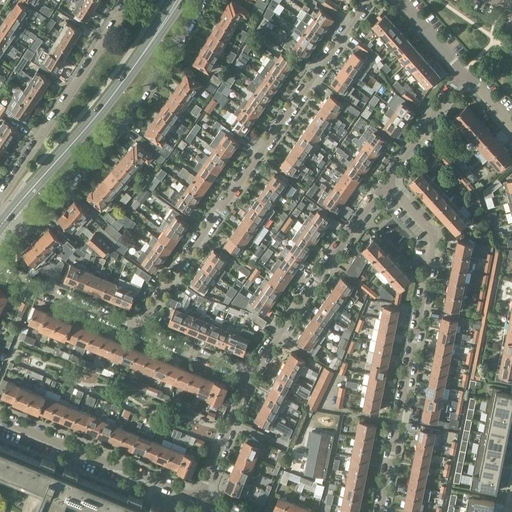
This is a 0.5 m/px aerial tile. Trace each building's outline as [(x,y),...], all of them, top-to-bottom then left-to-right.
[(14,5),(11,9),(24,18),(28,13),(35,18),(37,16),(40,19),(43,15),(25,2),(22,0),(20,0),(20,2),(18,1),(15,6),(14,5)] [(77,0),(77,1),(82,4),(83,3),(87,6),(86,7),(92,11),(95,5),(96,6),(99,1),(97,0),(77,0)] [(266,3),(261,0),(260,0),(257,0),(255,5),(264,8),(266,3)] [(279,3),(275,0),(269,0),(267,6),(273,11),(279,3)] [(329,0),(324,0),(323,3),(335,12),(339,6),(329,0)] [(90,14),(92,11),(86,7),(87,6),(83,3),(82,4),(77,1),(74,5),(76,6),(73,12),(86,19),(87,19),(88,19),(91,14),(90,14)] [(225,10),(244,21),(249,12),(245,9),(232,1),(230,4),(229,3),(228,5),(226,6),(225,8),(225,10)] [(49,16),(53,11),(43,6),(41,10),(49,16)] [(274,12),(273,11),(267,6),(262,15),(263,16),(268,20),(274,12)] [(260,17),(260,16),(263,11),(254,7),(251,12),(260,17)] [(311,14),(328,25),(333,18),(331,16),(319,8),(317,11),(314,9),(311,14)] [(8,16),(7,19),(11,22),(11,24),(15,27),(16,26),(24,32),(26,29),(20,25),(24,18),(11,9),(7,16),(8,16)] [(244,21),(225,10),(222,15),(220,16),(219,18),(219,20),(219,21),(234,29),(239,19),(244,22),(244,21)] [(322,33),(328,25),(311,14),(307,12),(306,11),(301,18),(322,33)] [(392,22),(385,14),(385,15),(382,12),(377,17),(379,19),(372,26),(375,29),(374,30),(377,34),(379,33),(392,22)] [(268,20),(263,16),(256,27),(262,32),(270,21),(268,20)] [(301,18),(295,26),(317,41),(322,33),(301,18)] [(11,24),(11,22),(7,19),(3,24),(2,23),(0,26),(0,28),(12,37),(15,32),(26,39),(29,35),(24,32),(16,26),(15,27),(11,24)] [(213,30),(213,31),(227,39),(234,29),(219,21),(216,26),(214,27),(213,28),(213,30)] [(71,36),(75,39),(76,36),(78,36),(81,31),(80,30),(67,22),(63,28),(61,27),(59,30),(66,34),(65,35),(70,38),(71,36)] [(399,30),(392,22),(379,33),(382,36),(381,38),(384,42),(386,40),(399,30)] [(48,32),(52,26),(48,23),(43,29),(48,32)] [(292,30),(290,34),(311,49),(317,41),(295,26),(291,23),(288,27),(292,30)] [(8,43),(12,37),(0,28),(0,43),(3,45),(3,44),(16,53),(18,50),(8,43)] [(58,36),(55,41),(69,50),(72,45),(71,44),(75,39),(71,36),(70,38),(65,35),(66,34),(59,30),(56,35),(58,36)] [(391,50),(393,48),(405,37),(399,30),(386,40),(389,44),(388,46),(391,50)] [(221,50),(227,39),(213,31),(209,37),(208,37),(207,39),(207,41),(221,50)] [(298,52),(305,57),(311,49),(290,34),(282,46),(295,55),(298,52)] [(35,40),(34,42),(40,46),(44,40),(39,37),(36,41),(35,40)] [(412,44),(405,37),(393,48),(396,52),(394,53),(398,57),(399,56),(412,44)] [(50,46),(47,50),(53,54),(54,53),(59,56),(58,58),(62,60),(65,55),(66,56),(69,50),(55,41),(51,47),(50,46)] [(201,51),(201,52),(215,60),(218,55),(220,56),(222,56),(224,51),(221,50),(207,41),(204,47),(202,47),(201,49),(201,51)] [(248,41),(243,50),(248,53),(253,45),(248,41)] [(357,46),(367,52),(370,47),(361,41),(357,46)] [(37,51),(40,46),(34,42),(31,47),(37,51)] [(0,54),(3,50),(13,57),(16,53),(3,44),(3,45),(0,43),(0,54)] [(419,52),(412,44),(399,56),(402,59),(401,61),(404,65),(406,63),(419,52)] [(53,54),(47,50),(43,47),(35,60),(41,63),(43,61),(56,70),(57,69),(57,70),(61,64),(60,63),(62,60),(58,58),(59,56),(54,53),(53,54)] [(367,52),(365,54),(370,58),(375,51),(370,47),(367,52)] [(35,53),(28,49),(23,56),(30,60),(35,53)] [(230,49),(228,54),(235,58),(237,53),(230,49)] [(239,58),(246,63),(251,55),(248,53),(243,50),(238,58),(239,58)] [(363,57),(354,51),(349,58),(367,71),(371,66),(376,69),(378,66),(376,63),(375,61),(370,58),(365,54),(363,57)] [(375,51),(370,58),(375,61),(376,58),(379,53),(375,51)] [(209,71),(215,60),(201,52),(198,57),(196,57),(194,60),(195,62),(194,63),(209,71)] [(411,72),(413,71),(425,59),(419,52),(406,63),(409,67),(407,68),(411,72)] [(235,58),(228,54),(225,58),(232,62),(235,58)] [(275,55),(273,58),(289,70),(294,62),(282,54),(279,58),(275,55)] [(270,57),(265,65),(283,78),(289,70),(273,58),(270,57)] [(246,63),(239,58),(234,64),(241,69),(246,63)] [(367,72),(367,71),(349,58),(343,66),(359,78),(361,74),(360,73),(362,69),(367,72)] [(414,76),(418,80),(419,79),(432,67),(425,59),(413,71),(416,74),(414,76)] [(259,72),(278,86),(283,78),(265,65),(259,72)] [(228,74),(234,77),(239,70),(233,66),(228,74)] [(343,66),(338,74),(352,84),(354,81),(363,87),(366,83),(359,78),(343,66)] [(439,75),(432,67),(419,79),(428,88),(435,82),(434,80),(439,75)] [(32,77),(29,80),(35,83),(34,84),(39,87),(39,86),(44,89),(46,86),(47,87),(51,81),(50,81),(50,80),(37,71),(33,78),(32,77)] [(260,74),(255,81),(273,93),(278,86),(259,72),(259,73),(260,74)] [(184,79),(180,84),(195,94),(197,96),(205,86),(188,74),(187,75),(185,75),(183,78),(184,79)] [(213,74),(210,79),(217,84),(221,79),(213,74)] [(352,84),(338,74),(331,83),(337,86),(335,88),(340,91),(338,93),(355,105),(359,99),(351,93),(355,87),(353,86),(351,85),(352,84)] [(35,83),(29,80),(26,84),(28,85),(24,90),(38,100),(42,95),(41,94),(44,89),(39,86),(39,87),(34,84),(35,83)] [(247,87),(251,90),(267,101),(273,93),(255,81),(253,80),(247,87)] [(382,84),(377,80),(372,87),(377,91),(382,84)] [(208,81),(205,86),(213,91),(216,86),(208,81)] [(227,85),(223,82),(217,90),(221,93),(227,85)] [(399,83),(395,87),(403,95),(407,90),(399,83)] [(188,103),(195,94),(180,84),(180,85),(178,85),(176,87),(176,88),(173,93),(188,103)] [(14,97),(13,97),(22,103),(23,102),(27,105),(26,106),(31,110),(34,105),(35,105),(38,100),(24,90),(20,88),(16,93),(15,92),(12,96),(14,97)] [(410,88),(407,91),(403,95),(419,106),(423,100),(416,95),(418,94),(410,88)] [(223,94),(217,90),(212,97),(218,102),(223,94)] [(245,97),(262,109),(267,101),(251,90),(245,97)] [(170,99),(166,103),(181,113),(188,103),(173,93),(172,94),(171,94),(169,96),(170,99)] [(410,117),(414,111),(408,107),(405,105),(402,102),(404,99),(396,93),(388,103),(397,109),(407,116),(410,117)] [(360,111),(344,100),(342,103),(330,95),(325,102),(337,111),(339,107),(345,112),(348,108),(358,115),(360,111)] [(375,95),(369,102),(375,106),(380,98),(375,95)] [(28,113),(31,110),(26,106),(27,105),(23,102),(22,103),(13,97),(7,107),(8,107),(24,119),(25,118),(26,118),(29,113),(28,113)] [(242,102),(240,105),(256,117),(262,109),(245,97),(242,102)] [(325,102),(319,110),(344,128),(346,124),(334,115),(337,111),(325,102)] [(163,108),(159,112),(174,123),(181,113),(166,103),(166,104),(164,104),(162,106),(163,108)] [(234,113),(238,116),(251,124),(256,117),(240,105),(234,113)] [(462,128),(476,116),(467,106),(453,118),(462,128)] [(397,109),(391,117),(401,125),(402,124),(404,125),(410,117),(407,116),(397,109)] [(344,128),(319,110),(314,118),(326,126),(329,122),(339,129),(337,132),(343,136),(347,130),(344,128)] [(226,120),(245,133),(251,124),(238,116),(234,113),(232,111),(226,120)] [(155,118),(152,122),(167,132),(169,129),(172,131),(177,125),(174,123),(159,112),(158,114),(157,114),(155,116),(155,118)] [(398,135),(404,125),(402,124),(401,125),(391,117),(385,113),(381,120),(386,124),(382,129),(392,137),(395,133),(398,135)] [(485,126),(476,116),(462,128),(471,138),(485,126)] [(314,118),(308,126),(333,143),(336,140),(323,131),(326,126),(314,118)] [(0,125),(0,129),(3,132),(3,133),(7,136),(8,135),(12,137),(14,134),(15,135),(18,130),(17,130),(18,129),(5,120),(1,126),(0,125)] [(169,134),(167,132),(152,122),(152,123),(150,123),(148,126),(149,127),(147,129),(148,130),(146,133),(158,142),(159,142),(162,144),(166,139),(169,134)] [(181,124),(178,128),(184,132),(187,128),(181,124)] [(200,127),(195,124),(190,132),(194,135),(200,127)] [(370,124),(363,134),(381,147),(389,137),(370,124)] [(333,143),(308,126),(303,133),(315,142),(318,138),(331,147),(333,143)] [(480,148),(494,136),(485,126),(471,138),(480,148)] [(184,132),(178,128),(175,131),(181,136),(184,132)] [(0,143),(6,148),(9,144),(8,143),(12,137),(8,135),(7,136),(3,133),(3,132),(0,129),(0,143)] [(215,137),(233,149),(239,142),(221,129),(215,137)] [(303,133),(298,141),(315,153),(320,145),(315,142),(303,133)] [(357,142),(361,145),(376,155),(381,147),(363,134),(360,138),(357,136),(354,137),(353,139),(357,142)] [(437,142),(443,146),(447,141),(441,136),(437,142)] [(503,147),(494,136),(480,148),(489,159),(503,147)] [(210,144),(228,157),(233,149),(215,137),(210,144)] [(210,156),(222,165),(228,157),(210,144),(202,139),(199,143),(212,152),(210,156)] [(186,143),(181,140),(177,145),(182,149),(186,143)] [(315,153),(298,141),(292,149),(304,157),(307,153),(312,157),(315,153)] [(129,150),(128,151),(141,162),(144,158),(148,162),(152,157),(148,154),(149,153),(136,142),(132,147),(130,147),(128,149),(129,150)] [(170,150),(167,148),(163,145),(159,150),(167,156),(170,150)] [(361,145),(356,153),(370,163),(376,155),(361,145)] [(441,159),(444,155),(435,147),(430,152),(439,160),(441,159)] [(498,168),(511,157),(503,147),(489,159),(498,168)] [(292,149),(287,157),(311,175),(314,171),(310,168),(301,162),(304,157),(292,149)] [(133,171),(141,162),(128,151),(124,156),(123,156),(121,158),(121,160),(133,171)] [(165,158),(157,151),(153,156),(153,158),(160,164),(165,158)] [(195,157),(196,157),(200,160),(200,161),(217,172),(222,165),(210,156),(206,153),(203,157),(197,154),(195,157)] [(350,161),(365,170),(370,163),(356,153),(350,161)] [(349,166),(347,169),(360,178),(365,170),(350,161),(346,158),(342,155),(339,159),(349,166)] [(447,165),(450,161),(444,155),(441,159),(447,165)] [(311,175),(287,157),(280,165),(292,174),(298,178),(301,173),(304,176),(312,181),(315,177),(311,175)] [(113,169),(125,180),(130,175),(141,185),(145,181),(133,171),(121,160),(117,165),(114,165),(113,167),(113,169)] [(194,168),(199,171),(212,180),(217,172),(200,161),(200,160),(194,168)] [(456,175),(459,172),(451,163),(448,166),(456,175)] [(469,177),(475,172),(466,163),(462,166),(460,167),(469,177)] [(162,168),(156,176),(160,179),(161,180),(167,172),(162,168)] [(335,174),(330,171),(326,168),(323,172),(332,178),(335,174)] [(105,178),(118,189),(122,185),(125,187),(128,184),(125,181),(125,180),(113,169),(108,174),(107,174),(105,176),(105,178)] [(342,173),(339,177),(354,186),(360,178),(347,169),(343,174),(342,173)] [(410,181),(419,191),(431,179),(423,170),(415,177),(414,176),(410,179),(411,180),(410,181)] [(191,173),(189,176),(206,188),(212,180),(199,171),(196,176),(191,173)] [(467,181),(459,172),(456,175),(464,184),(467,181)] [(274,174),(269,182),(282,191),(287,194),(293,186),(288,183),(287,183),(274,174)] [(509,190),(511,189),(511,175),(511,176),(511,179),(505,181),(503,182),(506,191),(509,190)] [(160,179),(156,176),(154,179),(147,186),(152,190),(160,179)] [(188,187),(200,196),(206,188),(189,176),(186,180),(190,183),(188,187)] [(338,181),(335,185),(348,194),(354,186),(339,177),(336,180),(338,181)] [(97,187),(110,199),(118,189),(105,178),(101,183),(99,183),(97,185),(98,187),(97,187)] [(419,191),(424,196),(423,197),(426,200),(427,199),(428,200),(440,189),(431,179),(419,191)] [(483,191),(485,199),(491,197),(494,196),(492,192),(501,184),(497,179),(483,191)] [(282,191),(269,182),(264,189),(277,199),(282,191)] [(472,194),(477,191),(469,183),(465,186),(472,194)] [(183,184),(178,192),(195,204),(200,196),(188,187),(183,184)] [(331,188),(328,192),(343,202),(348,194),(335,185),(332,189),(331,188)] [(328,192),(324,189),(319,186),(317,190),(323,194),(317,202),(328,210),(331,206),(337,211),(343,202),(328,192)] [(101,208),(110,199),(97,187),(93,192),(91,191),(88,195),(89,196),(88,197),(101,208)] [(141,202),(149,191),(144,187),(136,198),(141,202)] [(258,197),(272,206),(277,199),(264,189),(258,197)] [(312,198),(315,193),(310,189),(307,194),(312,198)] [(450,199),(440,189),(428,200),(433,206),(432,207),(435,210),(436,209),(437,211),(450,199)] [(171,199),(189,212),(195,204),(178,192),(174,190),(171,193),(174,195),(171,199)] [(258,197),(253,205),(266,214),(272,206),(258,197)] [(494,206),(491,197),(485,199),(488,208),(494,206)] [(459,209),(453,203),(450,200),(450,199),(437,211),(442,216),(441,217),(444,220),(445,219),(446,221),(459,209)] [(92,217),(89,215),(89,214),(74,201),(67,209),(66,208),(66,209),(67,210),(85,226),(92,217)] [(297,207),(302,211),(306,204),(301,201),(297,207)] [(253,205),(247,213),(263,224),(269,216),(266,214),(253,205)] [(182,214),(177,211),(172,207),(164,218),(183,232),(188,224),(185,222),(179,218),(182,214)] [(302,211),(297,207),(293,214),(297,217),(302,211)] [(82,229),(85,226),(67,210),(66,209),(62,213),(63,214),(59,219),(72,230),(77,225),(82,229)] [(446,221),(451,226),(450,227),(453,230),(454,229),(457,232),(460,229),(464,225),(464,226),(469,221),(459,209),(446,221)] [(326,227),(331,219),(318,211),(315,215),(311,212),(309,215),(326,227)] [(110,223),(111,224),(114,220),(115,219),(107,212),(103,216),(110,223)] [(283,212),(279,218),(280,219),(284,222),(288,215),(283,212)] [(242,221),(258,232),(263,224),(247,213),(242,221)] [(116,221),(122,225),(123,226),(129,218),(123,214),(116,221)] [(320,234),(326,227),(309,215),(309,216),(308,215),(304,222),(320,234)] [(290,217),(286,223),(291,226),(295,220),(290,217)] [(177,240),(183,232),(164,218),(158,226),(163,230),(177,240)] [(111,224),(118,230),(122,225),(116,221),(114,220),(111,224)] [(242,221),(236,228),(250,238),(252,239),(258,232),(242,221)] [(304,222),(298,231),(315,242),(320,234),(304,222)] [(286,223),(281,230),(286,233),(291,226),(286,223)] [(65,260),(75,250),(78,246),(60,230),(55,235),(49,228),(45,232),(44,231),(40,235),(53,248),(57,244),(58,245),(60,243),(62,245),(64,247),(65,250),(65,252),(61,257),(65,260)] [(231,236),(244,246),(250,238),(236,228),(231,236)] [(86,241),(87,242),(102,255),(103,256),(112,246),(112,245),(96,230),(86,241)] [(158,237),(159,238),(172,247),(177,240),(163,230),(158,237)] [(274,238),(277,241),(279,242),(280,243),(285,235),(279,230),(277,234),(274,238)] [(297,241),(309,250),(315,242),(298,231),(293,238),(297,241)] [(36,240),(31,244),(44,257),(49,252),(49,253),(53,249),(52,249),(53,248),(40,235),(39,235),(41,237),(37,241),(36,240)] [(159,238),(158,237),(154,235),(149,243),(166,255),(172,247),(159,238)] [(236,257),(244,246),(231,236),(225,245),(233,251),(231,254),(236,257)] [(274,238),(273,238),(270,241),(272,242),(270,244),(275,247),(279,242),(277,241),(274,238)] [(471,258),(474,246),(475,241),(468,239),(468,240),(463,239),(458,238),(457,246),(456,246),(455,251),(456,251),(455,255),(471,258)] [(112,246),(124,254),(128,247),(117,239),(112,246)] [(369,259),(382,248),(373,239),(372,240),(371,239),(368,242),(369,243),(361,250),(369,259)] [(291,249),(304,258),(309,250),(297,241),(291,249)] [(102,255),(87,242),(81,249),(85,252),(87,252),(92,253),(102,255)] [(149,243),(143,251),(161,263),(166,255),(149,243)] [(32,245),(32,246),(31,246),(30,246),(25,251),(26,252),(23,254),(24,255),(23,256),(27,259),(37,268),(38,269),(58,277),(62,268),(55,264),(47,261),(44,257),(31,244),(32,245)] [(85,252),(81,249),(78,246),(75,250),(78,253),(85,257),(87,252),(85,252)] [(264,254),(269,257),(269,258),(274,252),(269,248),(264,254)] [(387,253),(382,248),(369,259),(379,269),(391,258),(390,257),(391,256),(388,253),(387,253)] [(291,249),(286,256),(298,265),(304,258),(291,249)] [(214,250),(208,258),(222,268),(224,264),(226,265),(229,261),(214,250)] [(366,263),(369,259),(361,250),(345,272),(356,279),(360,273),(366,263)] [(155,271),(161,263),(143,251),(137,259),(155,271)] [(455,255),(454,259),(453,259),(452,264),(453,264),(452,268),(469,272),(471,258),(455,255)] [(293,273),(298,265),(286,256),(283,261),(279,257),(276,261),(293,273)] [(219,271),(222,268),(208,258),(203,266),(217,276),(220,272),(219,271)] [(379,269),(388,279),(400,268),(399,267),(400,266),(397,263),(396,263),(391,258),(379,269)] [(270,269),(274,272),(287,281),(293,273),(276,261),(270,269)] [(71,264),(64,280),(66,281),(66,282),(74,285),(82,265),(77,263),(76,267),(71,264)] [(74,285),(83,289),(90,272),(84,270),(86,266),(82,265),(74,285)] [(242,265),(239,269),(246,274),(249,270),(242,265)] [(197,274),(211,283),(213,284),(216,281),(220,284),(223,280),(217,276),(203,266),(197,274)] [(410,278),(408,277),(409,276),(406,273),(405,273),(400,268),(388,279),(397,289),(403,284),(410,278)] [(466,285),(469,272),(452,268),(451,273),(450,272),(449,277),(451,277),(450,282),(466,285)] [(151,276),(142,269),(138,274),(148,281),(151,276)] [(94,274),(90,272),(83,289),(92,293),(101,272),(96,270),(94,274)] [(92,293),(101,296),(108,280),(103,278),(104,274),(101,272),(92,293)] [(269,280),(282,289),(287,281),(274,272),(269,280)] [(197,274),(192,282),(190,286),(203,294),(204,295),(209,288),(208,287),(211,283),(197,274)] [(363,274),(356,283),(359,286),(363,282),(366,277),(363,274)] [(260,285),(276,297),(282,289),(269,280),(265,277),(260,285)] [(341,277),(336,285),(350,295),(356,299),(358,296),(354,294),(357,289),(356,287),(341,277)] [(101,296),(111,300),(119,280),(114,278),(113,282),(108,280),(101,296)] [(111,300),(120,304),(129,282),(120,278),(119,280),(111,300)] [(130,307),(135,293),(136,291),(139,293),(141,287),(129,282),(120,304),(125,306),(126,305),(130,307)] [(367,292),(370,288),(363,282),(359,286),(367,292)] [(450,282),(449,286),(448,286),(447,290),(448,291),(447,295),(464,298),(466,285),(450,282)] [(400,301),(403,284),(397,289),(395,301),(400,301)] [(254,292),(271,304),(276,297),(260,285),(254,292)] [(344,303),(350,295),(336,285),(330,293),(344,303)] [(188,287),(184,292),(194,299),(198,294),(188,287)] [(370,288),(367,292),(374,298),(377,294),(370,288)] [(249,302),(265,313),(271,304),(254,292),(249,299),(248,301),(249,302)] [(248,301),(249,299),(240,293),(233,303),(245,307),(249,302),(248,301)] [(330,293),(325,300),(339,310),(349,317),(351,314),(341,307),(344,303),(330,293)] [(462,309),(464,298),(447,295),(446,299),(445,299),(444,303),(445,303),(445,306),(462,309)] [(319,308),(333,318),(339,310),(325,300),(319,308)] [(172,325),(179,328),(187,308),(181,306),(183,303),(178,301),(175,308),(173,307),(169,316),(171,317),(169,323),(172,324),(172,325)] [(30,322),(41,327),(47,312),(36,307),(30,322)] [(237,316),(240,310),(230,307),(228,313),(237,316)] [(382,318),(396,321),(396,320),(397,320),(398,316),(397,316),(398,310),(394,309),(384,307),(382,318)] [(187,332),(195,312),(187,308),(179,328),(187,332)] [(319,308),(314,316),(331,328),(336,320),(333,318),(319,308)] [(52,332),(59,317),(47,312),(41,327),(52,332)] [(187,332),(196,336),(203,319),(198,316),(199,313),(195,312),(187,332)] [(262,327),(266,321),(257,314),(252,312),(250,318),(262,327)] [(196,336),(206,339),(214,319),(211,318),(210,316),(207,314),(205,315),(203,319),(196,336)] [(332,328),(331,328),(314,316),(309,323),(326,336),(332,328)] [(71,321),(59,317),(52,332),(64,337),(71,321)] [(443,317),(442,323),(441,322),(440,327),(441,327),(440,329),(454,331),(457,320),(443,317)] [(396,321),(382,318),(379,330),(394,332),(396,321)] [(214,319),(206,339),(215,343),(223,323),(214,319)] [(81,326),(71,322),(71,321),(64,337),(75,341),(81,326)] [(215,343),(224,347),(232,327),(223,323),(215,343)] [(303,332),(317,342),(324,347),(330,339),(326,336),(309,323),(303,332)] [(81,326),(75,341),(86,346),(93,331),(81,326)] [(232,327),(224,347),(233,351),(242,330),(241,330),(232,327)] [(511,328),(506,327),(501,350),(511,351),(511,328)] [(242,328),(241,330),(242,330),(233,351),(239,353),(239,352),(243,354),(249,339),(250,340),(253,332),(242,328)] [(440,329),(438,340),(452,342),(454,331),(440,329)] [(379,330),(377,341),(391,343),(394,332),(379,330)] [(104,335),(93,331),(86,346),(98,350),(104,335)] [(349,341),(351,335),(346,331),(342,336),(349,341)] [(303,332),(297,340),(311,350),(317,342),(303,332)] [(104,335),(98,350),(109,355),(115,340),(104,335)] [(342,338),(339,345),(345,349),(348,343),(342,338)] [(126,345),(115,340),(109,355),(120,359),(126,345)] [(436,351),(450,354),(452,342),(438,340),(436,351)] [(391,343),(377,341),(375,352),(389,355),(391,343)] [(126,345),(120,359),(131,364),(137,349),(126,345)] [(148,354),(137,349),(131,364),(142,368),(148,354)] [(496,372),(511,375),(511,351),(501,350),(496,372)] [(448,365),(450,354),(436,351),(434,362),(448,365)] [(286,361),(311,374),(312,374),(314,371),(308,368),(309,367),(305,365),(308,361),(291,352),(286,361)] [(375,352),(373,363),(387,366),(389,355),(375,352)] [(148,354),(142,368),(153,373),(159,358),(148,354)] [(170,363),(159,358),(153,373),(164,378),(170,363)] [(299,378),(300,374),(303,376),(304,375),(315,381),(316,377),(312,374),(311,374),(286,361),(282,369),(299,378)] [(431,373),(446,376),(448,365),(434,362),(431,373)] [(101,372),(103,368),(104,365),(98,363),(95,369),(101,372)] [(170,363),(164,378),(175,382),(181,367),(170,363)] [(373,363),(371,374),(385,377),(387,366),(373,363)] [(192,372),(181,367),(175,382),(186,387),(192,372)] [(324,367),(321,373),(331,378),(334,372),(324,367)] [(114,372),(103,368),(101,372),(112,377),(114,372)] [(282,369),(277,377),(309,394),(311,391),(296,383),(299,378),(282,369)] [(472,370),(471,377),(480,379),(481,372),(478,371),(472,370)] [(186,387),(197,391),(203,376),(192,372),(186,387)] [(511,375),(496,372),(495,380),(511,383),(511,375)] [(329,383),(331,378),(321,373),(319,378),(329,383)] [(431,373),(429,384),(443,387),(446,376),(431,373)] [(368,385),(382,388),(385,377),(371,374),(368,385)] [(203,376),(197,391),(208,396),(214,381),(203,376)] [(277,377),(273,386),(290,395),(292,391),(307,398),(309,394),(277,377)] [(319,378),(317,382),(316,384),(326,389),(329,383),(319,378)] [(2,396),(14,401),(20,386),(8,381),(2,396)] [(208,396),(220,402),(227,386),(214,381),(208,396)] [(75,388),(66,384),(64,389),(73,393),(75,388)] [(316,384),(314,387),(313,389),(323,394),(326,389),(316,384)] [(443,387),(429,384),(427,396),(441,398),(443,387)] [(20,385),(20,386),(14,401),(26,406),(32,390),(20,385)] [(368,385),(366,397),(380,399),(382,388),(368,385)] [(290,395),(273,386),(268,394),(287,404),(289,405),(295,408),(297,405),(287,400),(290,395)] [(490,401),(511,405),(511,393),(501,392),(502,389),(492,387),(490,400),(490,401)] [(321,399),(323,394),(313,389),(311,395),(321,399)] [(44,395),(32,390),(26,406),(38,411),(44,396),(44,395)] [(167,399),(168,396),(163,394),(161,390),(156,393),(155,395),(167,399)] [(338,390),(335,406),(343,408),(343,405),(342,405),(345,392),(338,390)] [(268,394),(264,403),(281,411),(282,412),(287,404),(268,394)] [(311,395),(310,395),(308,400),(318,405),(321,399),(311,395)] [(56,401),(44,396),(38,411),(50,416),(56,401)] [(446,400),(441,398),(427,396),(425,407),(439,410),(444,411),(446,400)] [(380,399),(366,397),(364,407),(378,410),(378,409),(379,409),(380,405),(379,405),(380,399)] [(316,410),(318,405),(308,400),(306,406),(316,410)] [(511,405),(490,401),(490,400),(487,400),(485,412),(487,412),(488,411),(511,416),(511,413),(511,405)] [(61,420),(68,406),(56,401),(50,416),(61,420)] [(264,403),(259,411),(289,427),(291,423),(278,416),(281,411),(264,403)] [(289,405),(287,410),(290,411),(290,412),(298,416),(301,411),(295,408),(289,405)] [(79,410),(68,406),(61,420),(73,425),(79,410)] [(425,407),(424,411),(423,411),(422,416),(423,416),(423,418),(437,421),(439,410),(425,407)] [(85,430),(91,415),(79,410),(73,425),(85,430)] [(290,441),(295,430),(289,427),(259,411),(255,420),(276,431),(277,429),(286,433),(284,438),(290,441)] [(487,412),(485,422),(509,427),(509,423),(510,423),(511,416),(488,411),(487,412)] [(101,419),(91,415),(85,430),(97,435),(101,426),(102,426),(102,425),(103,425),(105,421),(107,416),(103,414),(101,419)] [(159,423),(153,420),(151,425),(157,428),(159,423)] [(97,435),(108,440),(115,425),(105,421),(103,425),(102,425),(102,426),(101,426),(97,435)] [(359,421),(356,437),(360,437),(361,435),(372,437),(375,425),(359,421)] [(485,422),(483,432),(483,433),(507,437),(509,430),(508,430),(509,427),(485,422)] [(126,430),(115,425),(108,440),(120,444),(126,430)] [(418,441),(432,444),(434,432),(420,429),(419,435),(418,435),(417,439),(418,439),(418,441)] [(138,435),(126,430),(120,444),(132,449),(138,435)] [(481,432),(479,443),(505,448),(505,444),(506,444),(507,437),(483,433),(483,432),(481,432)] [(138,435),(132,449),(144,454),(148,445),(149,446),(150,444),(151,444),(152,440),(138,435)] [(310,448),(305,473),(317,476),(318,471),(321,472),(325,454),(330,455),(333,440),(316,437),(308,435),(306,447),(310,448)] [(354,447),(370,450),(372,437),(361,435),(360,437),(356,437),(354,447)] [(161,444),(152,440),(151,444),(150,444),(149,446),(148,445),(144,454),(155,459),(161,444)] [(245,441),(240,453),(255,459),(259,447),(245,441)] [(418,441),(416,452),(430,455),(432,444),(418,441)] [(479,443),(477,453),(503,459),(504,452),(504,451),(505,448),(479,443)] [(0,471),(45,490),(35,511),(62,511),(68,499),(74,502),(98,511),(174,511),(152,503),(150,506),(142,503),(143,500),(136,497),(129,494),(128,497),(77,477),(79,473),(64,467),(63,471),(55,467),(56,464),(42,458),(41,461),(0,444),(0,471)] [(173,449),(161,444),(155,459),(167,464),(173,449)] [(356,460),(368,462),(370,450),(354,447),(352,456),(356,457),(356,460)] [(179,468),(185,454),(173,449),(167,464),(179,468)] [(416,452),(413,463),(427,466),(430,455),(416,452)] [(185,453),(185,454),(179,468),(179,469),(191,474),(197,458),(185,453)] [(250,470),(255,459),(240,453),(235,465),(250,470)] [(477,453),(475,464),(500,469),(501,465),(502,465),(503,459),(477,453)] [(349,472),(365,475),(368,462),(356,460),(356,457),(352,456),(351,459),(349,472)] [(411,474),(425,477),(427,466),(413,463),(411,474)] [(500,469),(475,464),(473,474),(499,480),(500,473),(500,469)] [(235,465),(230,476),(245,482),(250,470),(235,465)] [(286,484),(288,478),(290,473),(291,472),(285,470),(280,481),(286,484)] [(363,487),(365,475),(349,472),(346,486),(350,487),(351,485),(363,487)] [(297,479),(307,483),(308,480),(290,473),(288,478),(297,482),(297,479)] [(409,485),(423,488),(425,477),(411,474),(409,485)] [(497,487),(499,480),(473,474),(470,488),(481,491),(482,488),(497,491),(497,490),(496,490),(497,486),(497,487)] [(230,476),(226,488),(240,494),(245,482),(230,476)] [(314,496),(321,498),(323,491),(324,486),(317,484),(315,489),(314,496)] [(346,486),(344,496),(360,499),(363,487),(351,485),(350,487),(346,486)] [(409,485),(407,497),(421,499),(423,488),(409,485)] [(267,498),(270,492),(265,490),(260,502),(265,504),(267,498)] [(275,508),(284,511),(293,511),(296,504),(282,498),(283,494),(281,494),(275,508)] [(471,494),(468,507),(468,508),(490,511),(492,511),(494,505),(493,505),(494,502),(494,501),(480,498),(480,496),(471,494)] [(358,511),(360,499),(344,496),(342,506),(346,507),(346,509),(358,511)] [(405,508),(418,511),(421,499),(407,497),(405,508)]
